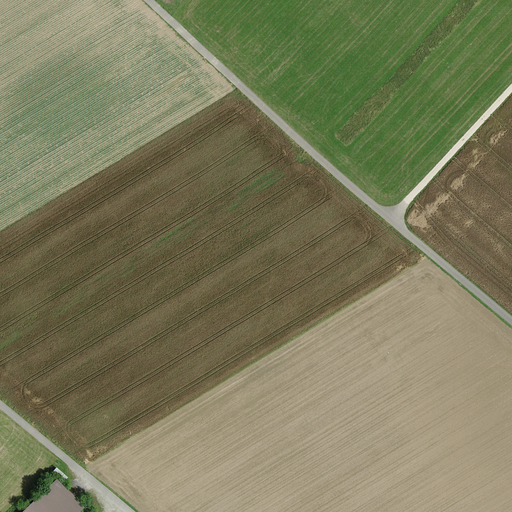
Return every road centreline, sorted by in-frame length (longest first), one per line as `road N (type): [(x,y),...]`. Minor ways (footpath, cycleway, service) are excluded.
road 1 (residential): [(147,0),(318,159),(511,321)]
road 2 (track): [(390,217),(511,87)]
